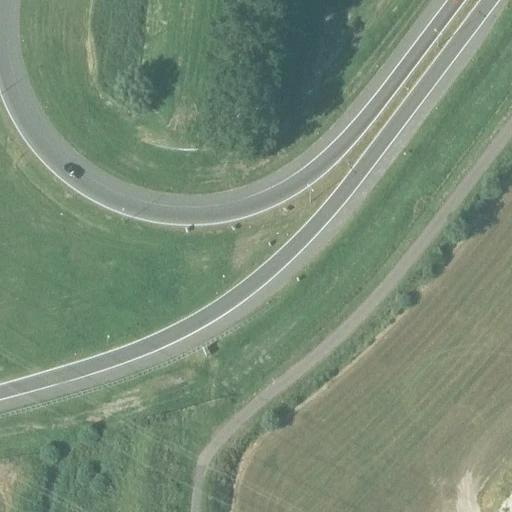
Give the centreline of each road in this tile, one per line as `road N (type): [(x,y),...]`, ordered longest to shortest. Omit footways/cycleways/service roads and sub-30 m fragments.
road 1 (motorway): [(0,397),(169,341),(264,279),(352,185),(493,0)]
road 2 (motorway): [(460,0),(333,161),(251,210),(191,222),(108,202),(44,154),(13,106),(0,42)]
road 3 (track): [(446,508),(511,402)]
